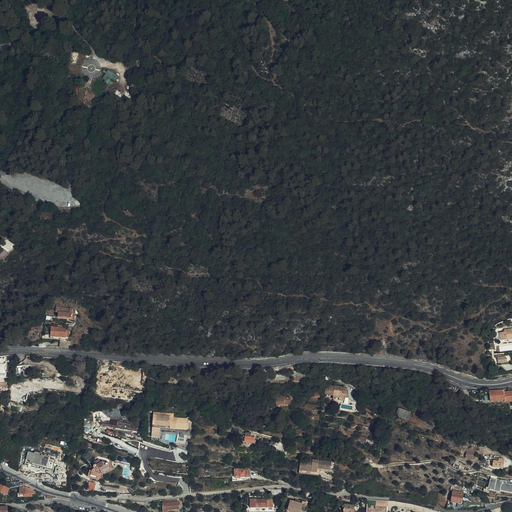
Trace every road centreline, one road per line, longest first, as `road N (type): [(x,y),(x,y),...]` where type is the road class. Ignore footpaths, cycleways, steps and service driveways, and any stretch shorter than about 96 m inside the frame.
road 1 (secondary): [(0,351),(238,363),(327,356),(430,367),(469,382),(511,381)]
road 2 (residential): [(457,511),(281,486),(84,499)]
road 3 (track): [(171,65),(134,47),(121,66),(100,61),(68,19),(49,14),(2,47)]
